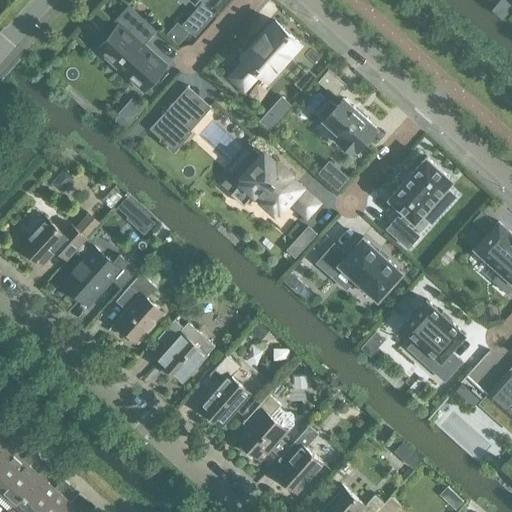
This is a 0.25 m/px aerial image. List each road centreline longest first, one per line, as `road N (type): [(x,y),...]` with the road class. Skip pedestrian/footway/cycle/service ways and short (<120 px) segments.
road 1 (residential): [(0,290),(245,511)]
road 2 (residential): [(430,107),(310,0)]
road 3 (residential): [(345,206),(430,107)]
